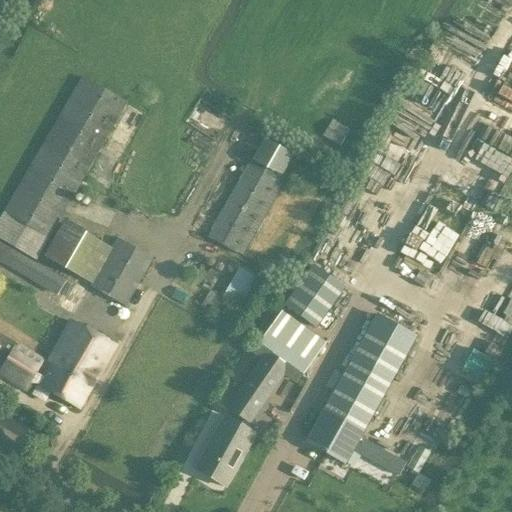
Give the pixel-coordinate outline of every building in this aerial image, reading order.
[(511,117),(511,88),(487,76),(471,108),(500,123),(505,114),(511,117)] [(83,78),(5,213),(0,221),(0,239),(35,260),(125,103),(83,78)] [(339,147),(350,131),(333,120),(322,136),(339,147)] [(511,131),(503,127),(496,142),(511,148),(511,131)] [(394,171),(400,158),(399,157),(405,144),(384,135),(372,161),(394,171)] [(264,139),(248,167),(208,237),(237,253),(292,155),(264,139)] [(90,287),(112,248),(64,221),(43,257),(90,287)] [(125,307),(152,259),(118,239),(112,248),(90,287),(125,307)] [(0,243),(0,263),(56,296),(64,281),(0,243)] [(283,306),(316,329),(345,288),(313,265),(283,306)] [(238,268),(221,298),(235,306),(242,310),(259,280),(238,268)] [(210,292),(201,308),(226,322),(235,306),(221,298),(210,292)] [(258,344),(269,352),(228,410),(240,418),(237,423),(224,416),(195,470),(225,488),(255,434),(245,428),(288,366),(301,376),(324,344),(281,312),(258,344)] [(305,444),(345,466),(416,337),(376,315),(305,444)] [(0,366),(2,368),(0,372),(0,374),(25,390),(29,383),(36,384),(79,410),(115,345),(71,322),(40,376),(34,373),(42,361),(0,333),(0,366)] [(388,441),(380,458),(395,465),(403,448),(388,441)]
